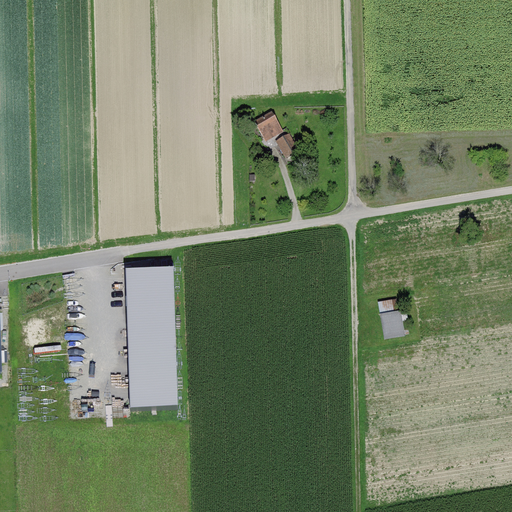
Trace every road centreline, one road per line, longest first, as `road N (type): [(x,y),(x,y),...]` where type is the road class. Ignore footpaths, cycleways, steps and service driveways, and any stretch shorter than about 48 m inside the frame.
road 1 (track): [(0,274),(353,218)]
road 2 (track): [(353,218),(361,511)]
road 3 (track): [(348,0),(353,218)]
road 4 (track): [(353,218),(511,193)]
